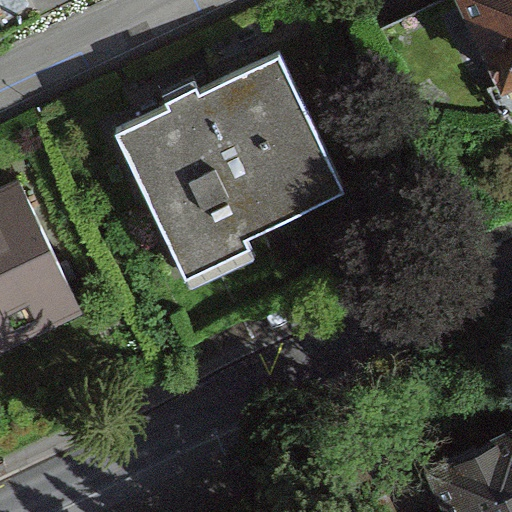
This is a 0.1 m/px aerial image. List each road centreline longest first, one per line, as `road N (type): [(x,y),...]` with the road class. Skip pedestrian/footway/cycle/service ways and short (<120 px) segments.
road 1 (residential): [(511,264),(0,507)]
road 2 (residential): [(0,77),(163,0)]
